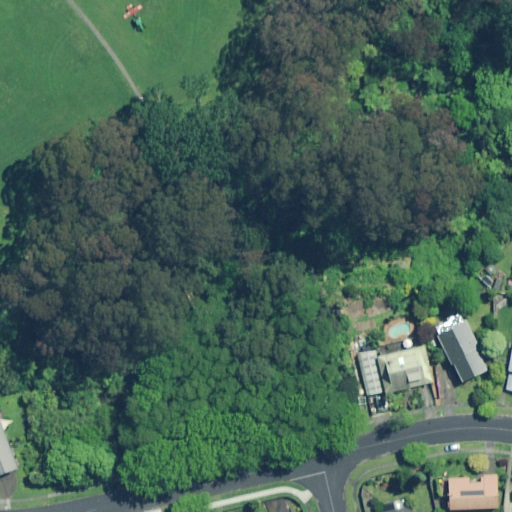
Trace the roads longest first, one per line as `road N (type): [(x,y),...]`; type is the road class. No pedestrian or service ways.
road 1 (residential): [(321,457),(81,511)]
road 2 (residential): [(511,431),(456,429),(321,457)]
